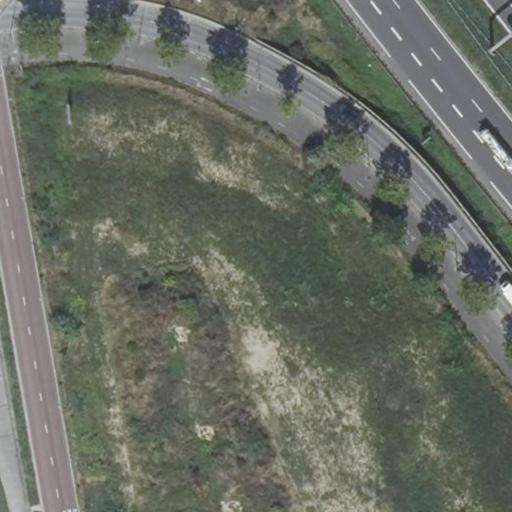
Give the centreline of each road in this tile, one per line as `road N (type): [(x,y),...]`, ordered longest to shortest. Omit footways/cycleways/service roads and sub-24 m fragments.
road 1 (secondary): [(0,13),(149,22),(300,92),(383,146),(511,302)]
road 2 (trunk): [(385,0),(511,160)]
